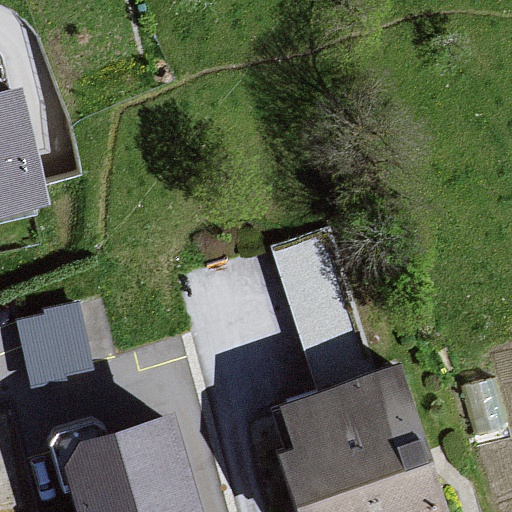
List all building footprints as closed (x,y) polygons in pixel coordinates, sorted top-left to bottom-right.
[(2,62),(0,62),(0,223),(51,209),(2,62)] [(318,234),(250,255),(292,393),(360,372),(318,234)] [(29,373),(94,357),(78,288),(12,303),(29,373)] [(292,393),(274,398),(308,511),(441,511),(395,361),(360,372),(292,393)] [(193,511),(159,394),(34,430),(57,511),(193,511)]
